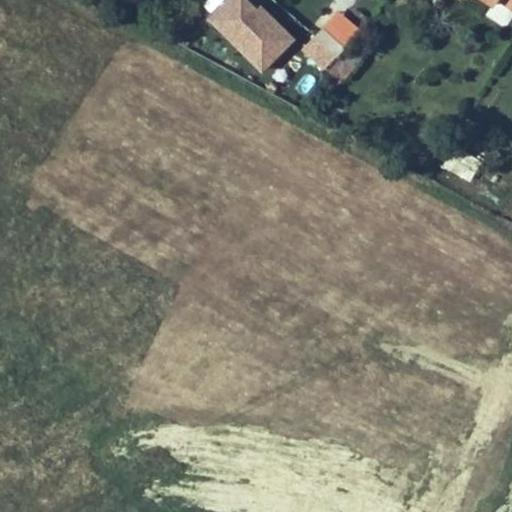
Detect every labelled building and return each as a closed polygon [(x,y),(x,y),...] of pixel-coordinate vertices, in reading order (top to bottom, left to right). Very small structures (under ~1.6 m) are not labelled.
[(260,77),(294,43),(249,0),(222,0),(202,21),(260,77)] [(511,0),(482,0),(490,6),(494,0),(497,0),(511,10),(511,0)] [(510,20),(511,17),(511,10),(497,0),(494,0),(490,6),(510,20)] [(364,21),(354,13),(337,32),(348,40),(364,21)] [(457,147),(444,167),(467,182),(480,163),(457,147)]
